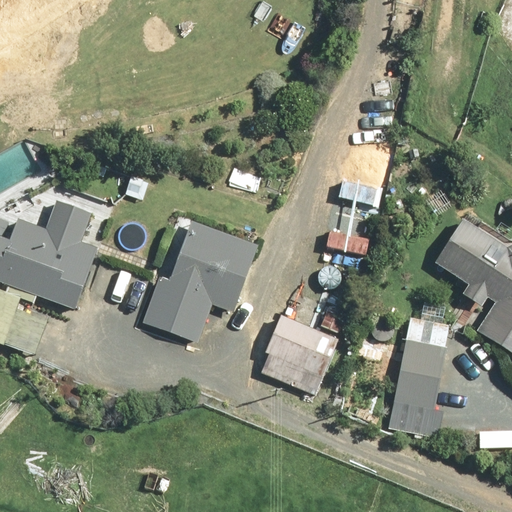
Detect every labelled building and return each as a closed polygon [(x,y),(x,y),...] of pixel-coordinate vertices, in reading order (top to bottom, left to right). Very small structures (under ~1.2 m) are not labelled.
[(0,213),(0,283),(72,308),(94,245),(82,241),(91,215),(52,202),(43,229),(0,213)] [(168,282),(156,278),(141,324),(197,342),(209,307),(231,314),(255,242),(188,220),(168,282)] [(506,249),(505,250),(465,221),(435,261),(467,285),(460,295),(478,308),(487,297),(496,303),(477,329),(511,354),(511,244),(511,245),(510,246),(509,246),(508,247),(507,248),(506,249)] [(18,298),(0,292),(0,347),(29,358),(44,317),(15,307),(18,298)] [(338,340),(278,318),(259,369),(319,392),(338,340)] [(448,325),(406,319),(391,425),(441,432),(443,413),(436,412),(448,325)]
